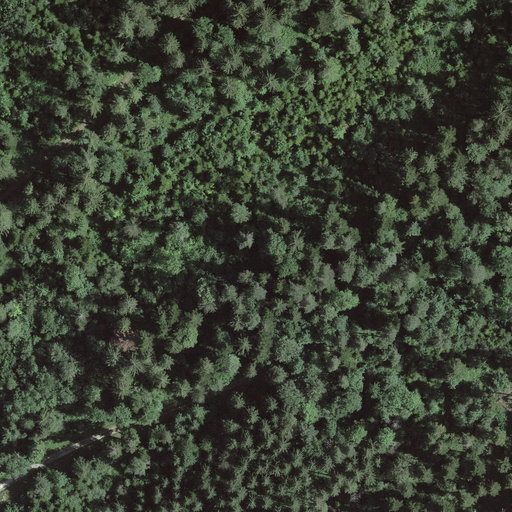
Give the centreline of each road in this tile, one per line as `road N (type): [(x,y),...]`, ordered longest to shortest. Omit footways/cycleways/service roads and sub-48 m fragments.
road 1 (track): [(0,491),(54,457),(266,369),(317,330),(511,128)]
road 2 (track): [(195,0),(104,105),(0,198)]
